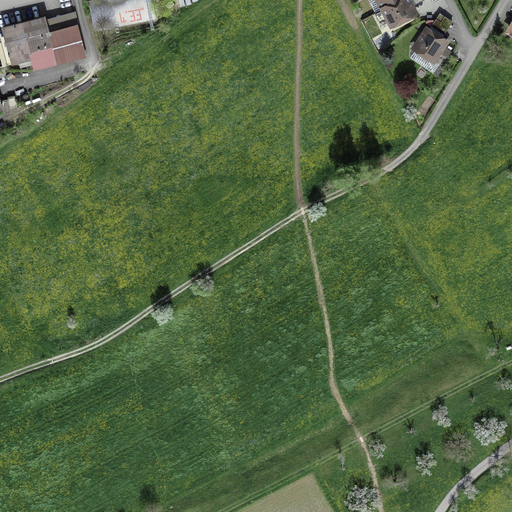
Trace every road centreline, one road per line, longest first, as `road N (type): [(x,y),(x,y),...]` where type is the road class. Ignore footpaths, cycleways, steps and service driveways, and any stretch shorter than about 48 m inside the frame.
road 1 (track): [(428,130),(402,158),(307,209),(114,334),(0,382)]
road 2 (track): [(511,361),(225,511)]
road 3 (track): [(368,180),(484,377)]
road 4 (residential): [(504,0),(428,130)]
